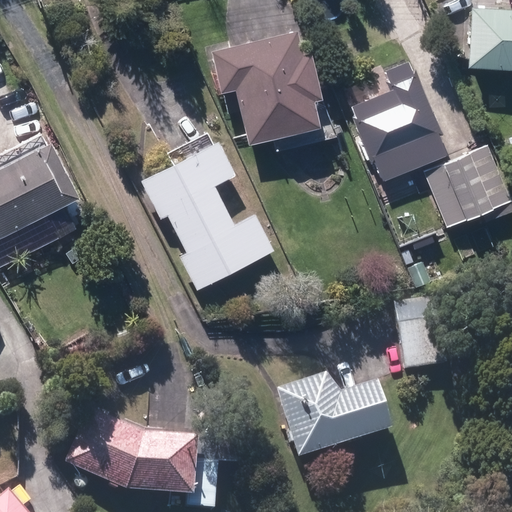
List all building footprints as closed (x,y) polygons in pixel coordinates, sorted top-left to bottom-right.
[(465,67),(511,69),(511,7),(468,5),(465,67)] [(219,93),(233,90),(246,143),(317,126),(310,98),(319,96),(308,53),(300,55),(294,31),(222,49),(209,52),(219,93)] [(383,80),(391,98),(352,115),(379,177),(433,154),(428,142),(444,135),(422,84),(414,67),(383,80)] [(11,77),(0,83),(0,112),(9,127),(33,113),(11,77)] [(82,213),(74,198),(79,195),(51,140),(42,144),(36,132),(0,150),(0,235),(59,206),(67,221),(82,213)] [(140,180),(161,220),(167,217),(183,248),(177,252),(198,294),(277,253),(256,211),(234,222),(214,184),(236,173),(219,140),(140,180)] [(445,227),(479,213),(484,225),(511,213),(511,198),(487,140),(420,169),(445,227)] [(460,290),(393,304),(405,365),(472,351),(460,290)] [(334,396),(326,372),(273,390),(297,461),(393,428),(377,381),(334,396)] [(192,467),(193,439),(153,437),(89,406),(63,462),(127,492),(185,497),(185,508),(215,509),(217,468),(192,467)] [(0,511),(21,511),(5,492),(0,495),(0,511)]
